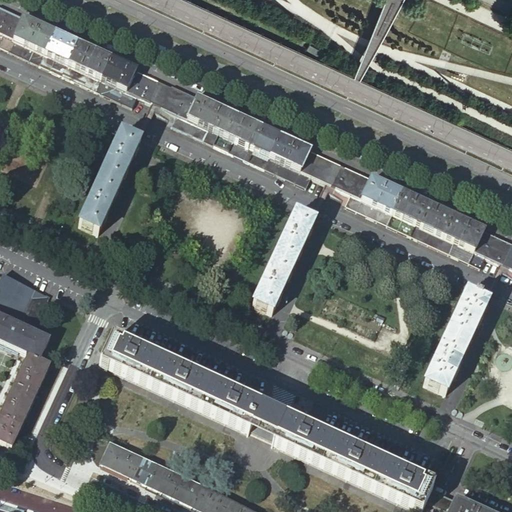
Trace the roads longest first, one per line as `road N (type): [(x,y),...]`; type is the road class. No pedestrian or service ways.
road 1 (residential): [(511,298),(0,62)]
road 2 (secondary): [(63,0),(511,207)]
road 3 (secondary): [(511,182),(117,0)]
road 4 (residential): [(284,382),(106,300)]
road 5 (residential): [(284,382),(436,451),(456,430)]
road 6 (residential): [(295,358),(117,277)]
road 7 (residential): [(456,430),(295,358)]
road 8 (residential): [(40,451),(106,300)]
road 9 (residential): [(117,277),(0,224)]
